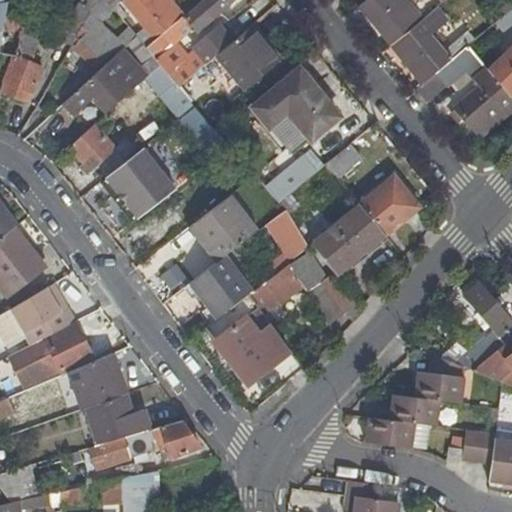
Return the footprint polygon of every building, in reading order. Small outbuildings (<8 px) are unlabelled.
[(81,0),(59,38),(73,46),(77,38),(99,0),(81,0)] [(99,0),(77,38),(80,41),(98,21),(100,19),(112,6),(107,0),(99,0)] [(126,0),(147,23),(136,32),(145,42),(150,38),(182,11),(173,0),(126,0)] [(150,38),(145,42),(179,81),(194,68),(204,61),(216,50),(232,36),(219,19),(196,40),(198,43),(188,52),(176,36),(192,23),(196,28),(229,0),(195,0),(182,11),(150,38)] [(359,0),(359,1),(391,39),(423,13),(413,0),(359,0)] [(112,6),(100,19),(118,35),(128,25),(112,6)] [(40,18),(7,12),(0,42),(0,52),(13,54),(2,81),(6,83),(2,93),(24,102),(28,91),(33,93),(42,68),(31,63),(40,18)] [(423,13),(391,39),(423,78),(435,68),(454,52),(447,41),(423,13)] [(285,52),(256,17),(249,22),(278,57),(285,52)] [(98,21),(80,41),(95,54),(91,58),(96,63),(100,59),(103,62),(121,43),(98,21)] [(249,22),(232,36),(216,50),(246,85),(278,57),(249,22)] [(447,41),(454,52),(457,49),(469,40),(473,37),(466,27),(447,41)] [(97,94),(111,109),(144,79),(161,64),(137,36),(64,104),(74,114),(91,99),(97,94)] [(457,49),(467,63),(476,73),(488,64),(469,40),(457,49)] [(511,44),(488,64),(510,91),(511,90),(511,44)] [(467,63),(457,49),(454,52),(435,68),(446,81),(467,63)] [(204,61),(194,68),(202,76),(210,69),(204,61)] [(144,79),(180,119),(197,106),(161,64),(144,79)] [(494,121),(511,104),(511,93),(510,91),(488,64),(476,73),(482,82),(457,101),(479,128),(491,118),(494,121)] [(337,113),(313,83),(309,85),(294,68),(251,103),(292,151),(337,113)] [(414,85),(425,98),(446,81),(435,68),(423,78),(414,85)] [(105,114),(111,109),(97,94),(91,99),(105,114)] [(84,163),(80,167),(88,175),(116,149),(94,125),(69,147),(80,159),(84,163)] [(348,140),(325,160),(336,172),(359,153),(348,140)] [(136,153),(106,177),(137,218),(168,194),(136,153)] [(282,204),(322,171),(308,154),(268,187),(282,204)] [(393,171),(359,200),(384,231),(419,203),(393,171)] [(137,218),(106,177),(100,182),(131,223),(137,218)] [(254,232),(226,197),(192,224),(220,259),(225,255),(254,232)] [(359,200),(313,239),(337,271),(384,231),(359,200)] [(0,237),(14,226),(0,206),(0,237)] [(289,210),(278,218),(302,252),(310,246),(292,214),(289,210)] [(302,252),(278,218),(269,224),(290,254),(286,257),(290,261),(294,258),(302,252)] [(0,297),(3,301),(44,268),(14,226),(0,237),(0,297)] [(348,328),(358,318),(350,313),(345,309),(341,302),(341,300),(326,274),(310,246),(302,252),(294,258),(252,291),(249,294),(264,314),(304,284),(307,288),(321,295),(348,328)] [(220,259),(188,284),(216,320),(249,294),(252,291),(225,255),(220,259)] [(493,328),(456,359),(474,364),(495,347),(493,343),(511,326),(511,310),(508,315),(478,279),(462,292),(493,328)] [(20,334),(56,313),(40,287),(5,313),(20,334)] [(249,382),(289,348),(264,314),(249,294),(216,320),(205,329),(249,382)] [(7,357),(23,391),(69,371),(94,361),(75,322),(67,327),(29,345),(7,357)] [(511,333),(495,347),(474,364),(498,372),(510,362),(511,365),(511,333)] [(456,359),(430,352),(432,368),(420,368),(416,393),(443,397),(465,399),(474,364),(456,359)] [(69,371),(82,409),(124,394),(126,393),(112,353),(94,361),(69,371)] [(443,397),(416,393),(395,391),(392,416),(414,419),(431,421),(441,423),(443,397)] [(82,409),(95,445),(124,436),(150,429),(142,409),(131,413),(124,394),(82,409)] [(511,394),(499,394),(498,414),(511,415),(511,394)] [(16,401),(13,395),(0,400),(0,416),(12,411),(9,404),(16,401)] [(370,414),(367,440),(412,446),(412,442),(414,419),(392,416),(370,414)] [(414,419),(412,442),(429,443),(431,421),(414,419)] [(202,447),(181,420),(153,428),(162,453),(169,450),(171,458),(202,447)] [(491,462),(495,435),(495,429),(466,426),(463,446),(449,445),(448,456),(491,462)] [(153,432),(124,439),(129,457),(158,447),(153,432)] [(511,436),(495,435),(491,462),(489,479),(511,482),(511,436)] [(116,461),(129,457),(124,439),(124,437),(109,442),(116,461)] [(122,468),(123,477),(146,472),(144,463),(122,468)] [(162,511),(160,468),(146,472),(123,477),(124,503),(124,511),(162,511)] [(21,500),(8,469),(2,471),(0,471),(0,486),(12,502),(21,500)] [(104,504),(124,503),(123,477),(103,481),(104,504)] [(379,482),(349,478),(345,508),(353,508),(353,511),(397,511),(399,499),(377,496),(379,482)] [(87,499),(83,486),(61,491),(62,505),(87,499)] [(53,507),(52,493),(21,500),(12,502),(0,504),(0,511),(19,511),(19,509),(53,507)]
